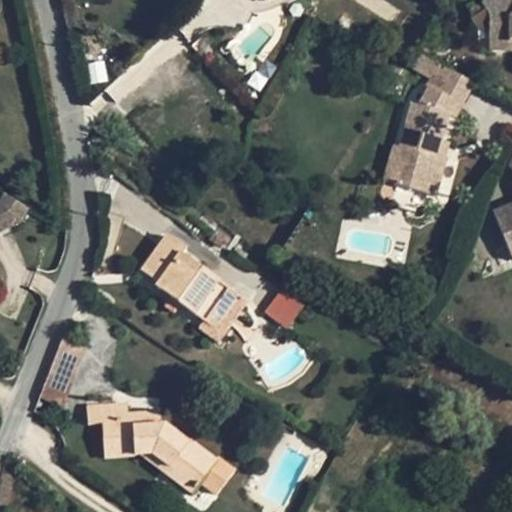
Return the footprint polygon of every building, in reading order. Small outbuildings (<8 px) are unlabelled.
[(511,0),(485,0),(480,3),(488,17),(487,41),(511,40),(511,0)] [(511,40),(487,41),(487,50),(511,49),(511,40)] [(471,83),(439,65),(427,88),(452,101),(446,114),(453,116),(471,83)] [(435,155),(438,141),(443,123),(446,114),(452,101),(427,88),(417,106),(410,105),(398,149),(397,151),(405,152),(396,186),(433,196),(444,157),(435,155)] [(447,143),(438,141),(435,155),(444,157),(447,143)] [(382,181),(396,186),(405,152),(397,151),(398,149),(392,147),(382,181)] [(511,157),(508,167),(511,168),(511,206),(492,215),(510,261),(511,260),(511,157)] [(5,196),(3,202),(15,224),(21,221),(28,208),(5,196)] [(3,202),(0,203),(0,231),(15,224),(3,202)] [(186,251),(166,237),(141,272),(156,284),(155,287),(170,298),(180,305),(194,315),(217,283),(182,258),(186,251)] [(229,291),(217,283),(194,315),(205,323),(229,291)] [(276,290),(264,315),(290,328),(303,303),(276,290)] [(173,313),(180,305),(170,298),(163,307),(173,313)] [(62,338),(38,398),(55,405),(79,344),(62,338)] [(164,425),(160,426),(148,426),(148,419),(128,420),(128,414),(126,405),(86,408),(87,424),(101,425),(104,458),(140,457),(151,455),(196,489),(200,484),(216,495),(234,471),(217,459),(215,461),(190,442),(188,443),(164,425)] [(160,426),(159,412),(128,414),(128,420),(148,419),(148,426),(160,426)]
